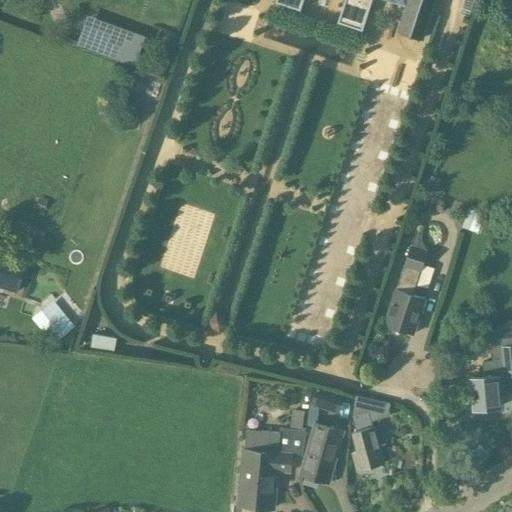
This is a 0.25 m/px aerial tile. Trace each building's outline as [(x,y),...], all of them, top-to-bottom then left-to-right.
[(276,0),(276,1),(300,9),(303,0),(344,0),(338,21),(362,29),(371,0),(276,0)] [(389,0),(407,6),(399,31),(422,39),(434,0),(389,0)] [(0,285),(16,291),(26,262),(0,254),(0,285)] [(413,334),(425,298),(413,294),(424,262),(407,257),(385,324),(395,327),(398,333),(403,330),(413,334)] [(56,297),(34,315),(55,342),(77,325),(56,297)] [(213,329),(230,328),(229,313),(212,313),(213,329)] [(471,377),(474,408),(501,406),(499,374),(511,372),(511,319),(490,331),(493,360),(482,361),(483,376),(471,377)] [(79,346),(108,351),(110,339),(80,334),(79,346)] [(37,356),(35,375),(49,376),(51,358),(37,356)] [(317,389),(311,406),(336,414),(342,397),(317,389)] [(290,427),(302,428),(305,410),(292,409),(290,427)] [(353,415),(357,431),(354,432),(359,451),(353,453),(358,470),(384,462),(374,426),(373,426),(369,410),(353,415)] [(316,426),(303,470),(328,478),(341,433),(316,426)] [(240,505),(273,508),(277,469),(290,470),(292,453),(245,449),(240,505)]
